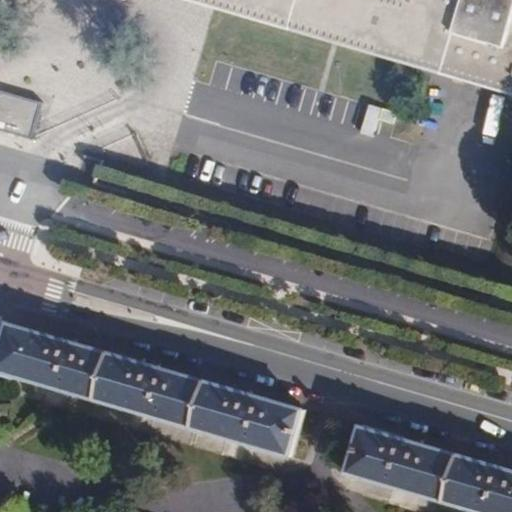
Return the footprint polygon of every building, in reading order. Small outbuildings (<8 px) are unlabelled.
[(511,0),(204,0),(216,3),(337,39),(437,68),(511,89),(511,0)] [(1,92),(0,94),(0,128),(33,135),(40,101),(1,92)] [(376,139),(384,108),(335,95),(327,126),(376,139)] [(434,143),(439,114),(429,112),(423,140),(434,143)] [(11,323),(0,362),(0,373),(18,378),(19,376),(292,457),(306,409),(261,396),(158,366),(75,342),(11,323)] [(511,511),(511,470),(420,443),(363,427),(349,473),(481,511),(511,511)]
